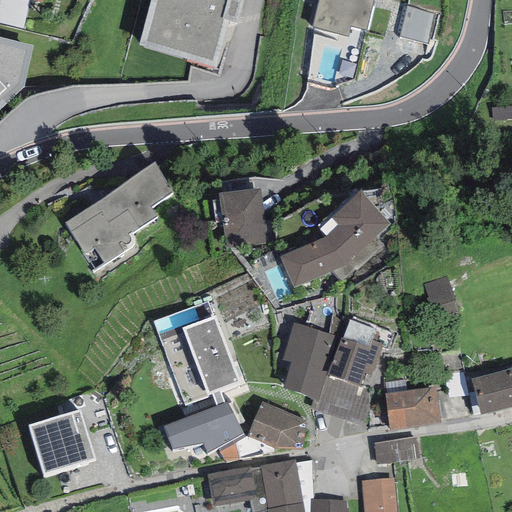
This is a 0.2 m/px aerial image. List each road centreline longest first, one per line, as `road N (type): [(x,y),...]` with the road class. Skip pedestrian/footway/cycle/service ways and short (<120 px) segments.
road 1 (residential): [(0,164),(87,134),(393,106),(448,71),(476,0)]
road 2 (residential): [(511,418),(348,446)]
